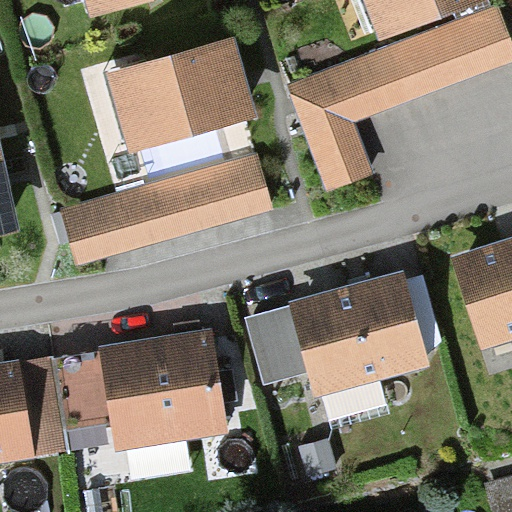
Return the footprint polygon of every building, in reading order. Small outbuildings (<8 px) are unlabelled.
[(374,0),(384,26),(453,0),(374,0)] [(335,69),(354,123),(511,64),(511,49),(497,10),(335,69)] [(224,48),(123,75),(140,140),(243,109),(224,48)] [(312,138),(354,123),(335,69),(292,85),(312,138)] [(354,123),(312,138),(332,193),(375,178),(354,123)] [(113,194),(128,247),(268,208),(253,155),(113,194)] [(0,232),(12,230),(0,175),(0,232)] [(128,247),(113,194),(60,209),(75,262),(128,247)] [(511,255),(462,274),(493,361),(511,354),(511,255)] [(406,287),(293,320),(255,332),(273,395),(313,383),(321,409),(432,376),(406,287)] [(216,346),(108,362),(123,462),(231,446),(216,346)] [(21,377),(0,379),(0,476),(38,472),(72,467),(60,372),(21,377)] [(511,511),(511,473),(490,479),(497,511),(511,511)]
